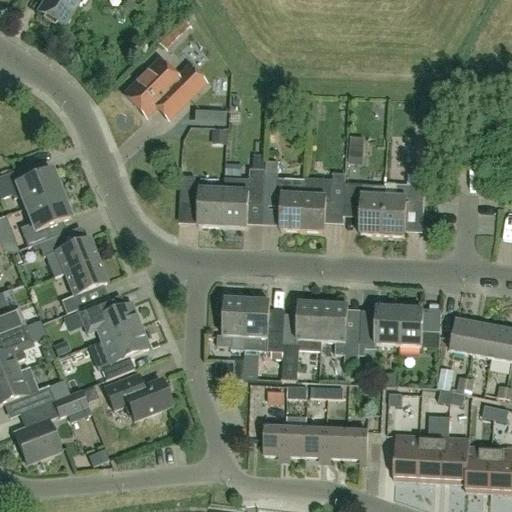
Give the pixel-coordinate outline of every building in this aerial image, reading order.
[(84,0),(45,0),(38,13),(62,28),(76,6),(81,6),(84,0)] [(165,52),(189,30),(183,23),(159,46),(165,52)] [(208,50),(194,62),(213,84),(227,72),(208,50)] [(155,109),(167,121),(203,85),(188,70),(176,82),(158,64),(124,97),(145,119),(155,109)] [(280,232),(302,233),(305,182),(278,180),(278,164),(266,164),(266,172),(265,172),(264,203),(281,204),(280,232)] [(264,208),(264,203),(265,172),(249,171),(249,181),(225,180),(224,192),(222,230),(247,231),(248,207),(264,208)] [(20,198),(25,210),(60,196),(50,172),(20,184),(15,173),(0,179),(0,201),(11,197),(13,201),(20,198)] [(343,207),(345,186),(345,176),(333,175),(332,183),(305,182),(302,233),(324,235),(325,227),(342,227),(342,219),(343,210),(343,207)] [(198,228),(222,230),(224,192),(200,191),(194,191),(195,179),(181,178),(179,206),(199,207),(198,228)] [(360,236),(382,238),(384,199),(385,199),(385,188),(345,186),(343,207),(343,210),(361,211),(360,236)] [(384,199),(382,238),(405,239),(406,214),(423,214),(425,188),(385,186),(385,188),(385,199),(384,199)] [(25,210),(31,226),(19,230),(27,250),(37,246),(51,241),(47,229),(69,220),(60,196),(25,210)] [(67,249),(62,236),(51,241),(37,246),(43,259),(55,254),(64,276),(97,263),(88,240),(67,249)] [(64,276),(73,298),(60,303),(66,316),(90,307),(85,294),(106,285),(97,263),(64,276)] [(0,338),(24,329),(18,314),(9,317),(1,296),(0,296),(0,338)] [(139,328),(130,306),(119,310),(115,299),(78,314),(86,336),(97,332),(101,343),(139,328)] [(230,352),(244,353),(247,302),(225,301),(223,338),(217,337),(216,349),(231,350),(230,352)] [(247,302),(244,353),(283,355),(283,346),(284,334),(268,333),(270,304),(247,302)] [(321,344),(323,307),(299,305),(297,343),(299,343),(299,347),(283,346),(283,355),(281,382),(297,383),(299,354),(321,355),(322,344),(321,344)] [(358,368),(359,346),(360,332),(346,332),(348,308),(323,307),(321,344),(322,344),(335,345),(334,357),(344,357),(344,367),(358,368)] [(400,311),(399,348),(439,350),(440,334),(422,333),(423,312),(422,312),(422,308),(400,307),(400,311)] [(359,346),(399,348),(400,311),(377,309),(376,331),(360,330),(360,332),(359,346)] [(427,312),(428,332),(442,332),(441,311),(427,312)] [(450,353),(471,357),(477,326),(456,322),(450,353)] [(497,330),(477,326),(471,357),(491,361),(497,330)] [(133,372),(128,359),(148,351),(139,328),(101,343),(110,366),(100,370),(105,383),(133,372)] [(0,381),(19,374),(15,364),(25,360),(20,348),(30,344),(24,329),(0,338),(0,381)] [(511,360),(511,332),(497,330),(491,361),(511,365),(511,360)] [(157,369),(178,363),(173,347),(153,353),(157,369)] [(234,362),(233,382),(243,382),(244,363),(234,362)] [(455,388),(459,371),(446,368),(442,385),(455,388)] [(31,412),(53,404),(53,403),(48,388),(38,392),(29,370),(19,374),(0,381),(0,407),(25,398),(31,412)] [(144,389),(138,376),(104,390),(113,413),(127,407),(133,423),(171,408),(160,382),(144,389)] [(471,393),(473,383),(460,380),(458,391),(471,393)] [(287,400),(307,401),(308,390),(287,389),(287,400)] [(511,402),(511,397),(511,391),(500,389),(498,399),(511,402)] [(326,402),(327,391),(310,390),(310,401),(326,402)] [(343,391),(327,391),(326,402),(342,402),(343,391)] [(88,409),(81,392),(53,403),(53,404),(59,420),(88,409)] [(451,407),(453,395),(441,392),(438,405),(451,407)] [(466,397),(453,395),(451,407),(463,410),(466,397)] [(402,397),(390,397),(389,409),(401,409),(402,397)] [(28,427),(49,422),(46,409),(24,415),(28,427)] [(494,423),(497,411),(485,409),(482,420),(494,423)] [(509,414),(497,411),(494,423),(507,425),(509,414)] [(87,449),(100,445),(90,415),(77,420),(87,449)] [(511,451),(468,450),(469,442),(448,441),(449,420),(446,420),(429,419),(428,440),(421,439),(396,438),(393,483),(418,484),(442,485),(465,487),(465,494),(511,496),(511,451)] [(14,436),(26,466),(60,452),(48,423),(14,436)] [(263,458),(284,459),(285,431),(264,430),(263,458)] [(284,459),(305,460),(306,432),(285,431),(284,459)] [(305,460),(325,460),(326,433),(306,432),(305,460)] [(325,460),(345,461),(346,433),(326,433),(325,460)] [(368,434),(346,433),(345,461),(366,462),(368,434)] [(108,451),(93,453),(95,467),(110,465),(108,451)] [(170,470),(189,470),(189,452),(169,452),(170,470)]
